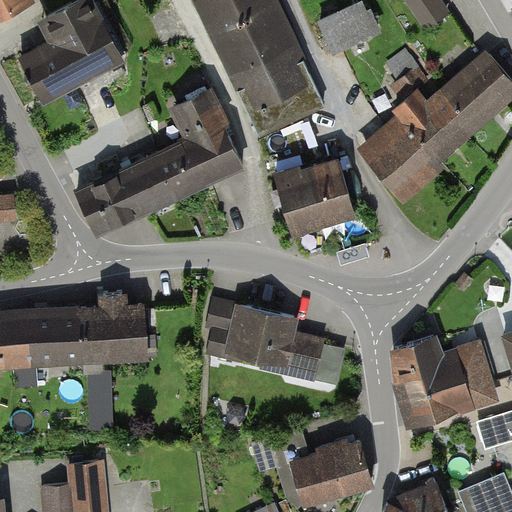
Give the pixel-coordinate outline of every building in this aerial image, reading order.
[(36,0),(0,0),(0,22),(38,3),(36,0)] [(127,59),(96,0),(83,0),(44,21),(53,39),(21,56),(44,101),(127,59)] [(325,103),(277,0),(195,0),(258,134),(325,103)] [(447,12),(438,0),(411,0),(429,25),(447,12)] [(321,20),(335,49),(375,30),(362,1),(321,20)] [(426,79),(409,49),(390,62),(401,78),(395,83),(405,95),(426,79)] [(511,89),(511,77),(489,51),(430,102),(418,88),(397,105),(407,116),(365,152),(397,189),(511,89)] [(161,154),(180,192),(242,162),(224,125),(229,122),(211,88),(176,105),(184,123),(180,125),(185,136),(181,138),(183,143),(161,154)] [(145,209),(180,192),(161,154),(125,170),(145,209)] [(355,209),(340,158),(288,174),(286,168),(276,172),(293,228),(355,209)] [(96,229),(145,209),(125,170),(78,191),(96,229)] [(19,193),(0,195),(0,224),(22,223),(19,193)] [(0,362),(148,352),(144,303),(124,305),(123,290),(105,292),(105,305),(17,311),(17,316),(0,317),(0,362)] [(300,317),(216,298),(204,352),(339,383),(349,339),(297,327),(300,317)] [(443,337),(391,348),(409,425),(502,404),(488,344),(446,353),(443,337)] [(113,370),(91,372),(94,428),(116,426),(113,370)] [(511,406),(480,417),(489,445),(511,437),(511,406)] [(294,508),(377,484),(364,439),(313,454),(306,427),(255,442),(263,470),(282,464),(294,508)] [(72,462),(74,482),(76,511),(106,511),(101,459),(72,462)] [(511,511),(511,494),(504,476),(462,493),(470,511),(511,511)] [(452,511),(438,478),(392,497),(386,511),(452,511)] [(0,511),(76,511),(74,482),(45,485),(47,511),(1,511),(0,499),(0,511)]
